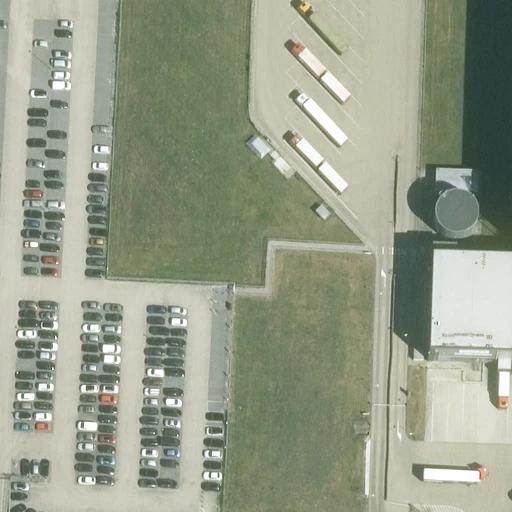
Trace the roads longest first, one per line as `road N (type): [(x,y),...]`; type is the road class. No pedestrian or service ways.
road 1 (unknown): [(122,497),(175,490),(191,461),(195,314),(182,300),(136,292)]
road 2 (unknown): [(4,291),(19,0)]
road 3 (unknown): [(67,291),(81,29)]
road 4 (unknown): [(122,497),(136,292)]
road 5 (unknown): [(283,22),(295,51),(400,141)]
road 6 (unknown): [(57,451),(67,291)]
